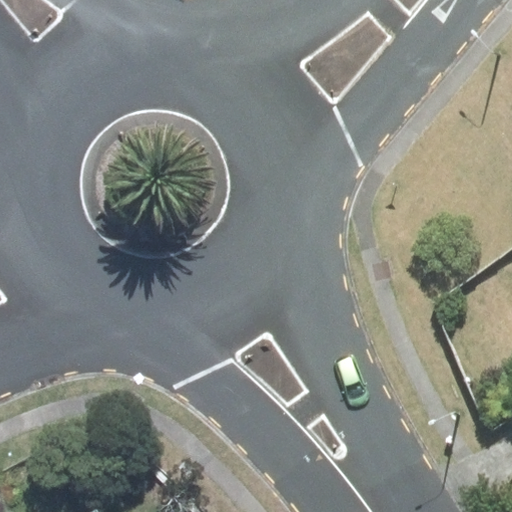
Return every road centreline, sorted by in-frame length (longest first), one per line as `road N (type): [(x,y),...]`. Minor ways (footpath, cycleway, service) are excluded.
road 1 (tertiary): [(69,285),(45,251),(34,211),(35,169),(49,130),(74,97),(109,74)]
road 2 (tertiary): [(249,298),(373,511)]
road 3 (tertiary): [(266,106),(289,143),(299,184),(295,227),(277,266),(249,298)]
road 4 (tertiary): [(249,298),(176,326),(100,309),(69,285)]
road 5 (tertiary): [(402,0),(266,106)]
road 6 (tertiary): [(109,74),(176,61),(210,68),(266,106)]
